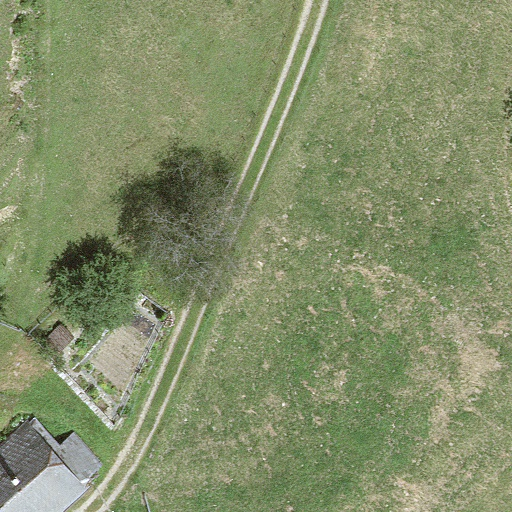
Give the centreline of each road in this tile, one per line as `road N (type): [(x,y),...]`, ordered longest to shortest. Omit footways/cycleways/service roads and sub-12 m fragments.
road 1 (track): [(87,511),(129,460),(226,236)]
road 2 (track): [(226,236),(318,0)]
